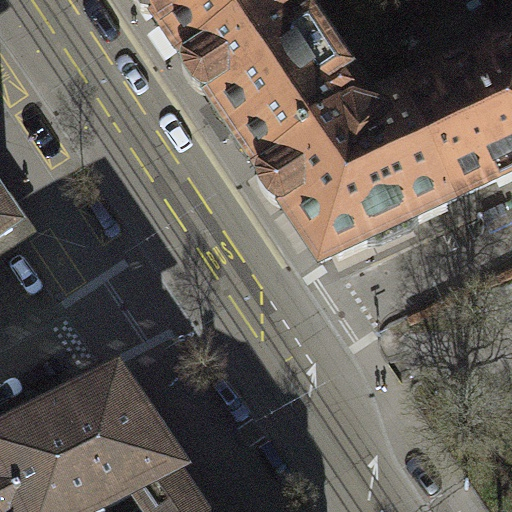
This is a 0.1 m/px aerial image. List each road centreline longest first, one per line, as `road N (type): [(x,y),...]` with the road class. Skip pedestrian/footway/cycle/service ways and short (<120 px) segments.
road 1 (unclassified): [(32,0),(211,267)]
road 2 (residential): [(511,232),(265,347)]
road 3 (residential): [(0,373),(211,267)]
road 4 (unclassified): [(265,347),(373,511)]
